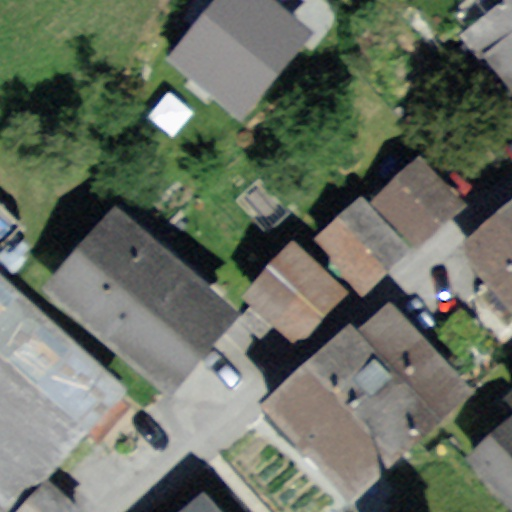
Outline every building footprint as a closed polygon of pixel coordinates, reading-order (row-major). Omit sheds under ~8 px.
[(280,0),(214,0),(167,61),(244,121),(317,28),(280,0)] [(511,5),(463,40),(511,110),(511,5)] [(436,148),(384,193),(424,239),(476,195),(436,148)] [(130,196),(46,282),(167,399),(250,313),(130,196)] [(367,198),(316,239),(359,292),(410,251),(367,198)] [(511,201),(457,245),(511,313),(511,201)] [(300,243),(246,287),(289,340),(343,296),(300,243)] [(123,393),(0,282),(0,491),(20,509),(123,393)] [(399,297),(272,400),(348,493),(475,391),(399,297)] [(511,421),(510,420),(469,459),(511,504),(511,421)] [(70,511),(54,495),(36,511),(70,511)]
